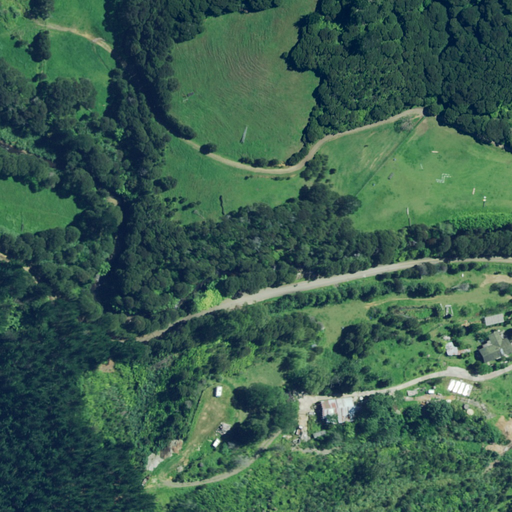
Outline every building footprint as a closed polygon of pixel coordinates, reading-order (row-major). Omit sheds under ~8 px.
[(503,323),(501,314),(483,318),(485,326),(503,323)] [(500,341),(497,332),(486,336),(489,346),(477,350),(482,364),(510,353),(504,339),(500,341)] [(451,349),(451,343),(443,344),(445,357),(469,354),(468,347),(456,348),(451,349)] [(471,387),(450,381),(447,391),(468,397),(471,387)] [(319,402),(322,427),(353,423),(352,418),(363,417),(362,407),(351,408),(350,398),(319,402)] [(429,415),(429,406),(420,407),(420,416),(429,415)]
